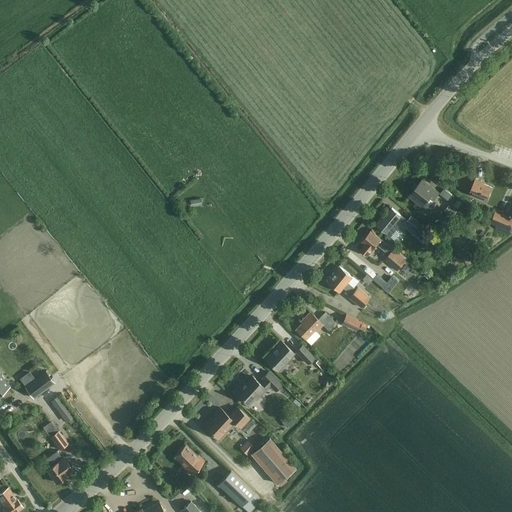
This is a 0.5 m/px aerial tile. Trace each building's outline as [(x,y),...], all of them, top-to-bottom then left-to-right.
[(481,180),(475,178),(469,193),(486,200),(492,187),(480,182),(481,180)] [(438,192),(422,179),(414,189),(417,191),(412,197),(422,205),(430,195),(434,198),(438,192)] [(452,195),(444,188),(440,193),(448,200),(452,195)] [(376,224),(390,236),(405,218),(392,207),(382,218),(381,217),(376,224)] [(511,217),(497,211),(492,223),(510,230),(511,225),(511,217)] [(408,227),(416,234),(423,225),(411,215),(407,220),(411,223),(408,227)] [(362,240),(365,243),(360,249),(367,255),(377,244),(389,254),(384,259),(398,270),(406,260),(393,249),(394,249),(381,238),(381,239),(370,230),(362,240)] [(347,282),(352,276),(339,265),(326,281),(339,291),(342,287),(346,290),(344,292),(349,296),(349,297),(360,307),(369,296),(357,287),(356,289),(350,285),(347,282)] [(378,272),(386,276),(388,271),(381,267),(378,272)] [(376,273),(372,277),(381,285),(385,280),(376,273)] [(405,292),(412,290),(410,283),(403,285),(405,292)] [(304,317),(305,319),(295,329),(309,343),(318,334),(316,331),(322,324),(328,329),(335,322),(325,312),(318,319),(310,311),(304,317)] [(360,321),(346,314),(341,323),(355,330),(360,321)] [(288,325),(285,328),(292,336),(295,333),(288,325)] [(277,370),(278,370),(280,371),(285,365),(284,363),(294,353),(282,341),(265,359),(277,370)] [(314,357),(302,344),(296,350),(307,363),(314,357)] [(242,386),(241,385),(235,392),(248,404),(254,398),(256,399),(269,385),(275,390),(281,385),(268,371),(262,377),(264,380),(261,384),(252,376),(242,386)] [(0,372),(0,391),(9,385),(0,372)] [(35,378),(25,386),(33,398),(54,382),(47,372),(37,380),(35,378)] [(53,399),(68,420),(74,416),(58,395),(53,399)] [(204,425),(216,437),(222,431),(224,433),(234,421),(241,427),(249,418),(237,406),(228,415),(220,407),(214,414),(215,415),(212,419),(211,417),(204,425)] [(283,412),(280,419),(286,422),(289,415),(283,412)] [(59,449),(68,443),(58,430),(50,436),(59,449)] [(269,437),(251,453),(277,483),(295,468),(269,437)] [(248,441),(240,448),(246,454),(253,446),(248,441)] [(198,455),(197,456),(184,444),(174,455),(192,473),(204,461),(198,455)] [(67,474),(73,470),(63,457),(62,458),(57,450),(41,462),(47,469),(46,469),(56,482),(67,474)] [(230,470),(218,483),(248,511),(261,499),(230,470)] [(182,483),(189,489),(192,484),(186,479),(182,483)] [(0,492),(0,500),(4,506),(2,507),(5,511),(15,511),(23,506),(8,486),(0,492)] [(141,508),(133,511),(164,511),(159,501),(143,510),(141,508)] [(200,511),(191,501),(180,510),(182,511),(200,511)]
